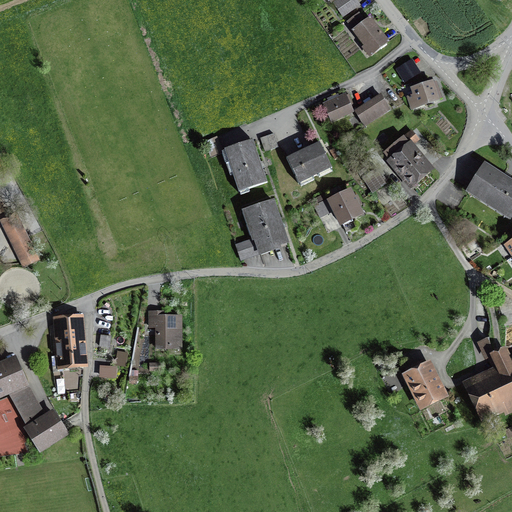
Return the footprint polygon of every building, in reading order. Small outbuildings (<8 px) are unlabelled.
[(356,0),(337,0),(334,3),(343,17),(360,6),(356,0)] [(369,19),(365,22),(358,14),(349,21),(356,29),(354,31),(372,55),(388,43),(369,19)] [(412,59),(396,70),(405,83),(422,72),(412,59)] [(437,82),(415,89),(418,97),(412,99),(415,110),(443,101),(437,82)] [(346,95),(324,105),(331,120),(353,111),(346,95)] [(381,96),(355,111),(365,127),(391,112),(381,96)] [(398,131),(380,146),(411,183),(430,167),(412,145),(417,141),(410,133),(404,139),(398,131)] [(273,134),(259,138),(263,152),(277,147),(273,134)] [(207,141),(211,156),(222,152),(217,138),(207,141)] [(252,141),(225,151),(239,191),(267,182),(252,141)] [(319,143),(285,159),(297,184),(331,169),(319,143)] [(364,160),(354,166),(362,179),(371,173),(364,160)] [(511,215),(511,181),(485,164),(468,190),(511,217),(511,215)] [(379,173),(366,181),(373,193),(386,185),(379,173)] [(339,186),(327,191),(343,225),(362,217),(351,192),(343,195),(339,186)] [(325,201),(314,206),(319,217),(331,212),(325,201)] [(273,203),(246,211),(254,239),(235,245),(240,259),(286,244),(273,203)] [(19,216),(1,225),(19,265),(38,257),(19,216)] [(82,318),(59,319),(63,368),(84,366),(81,327),(83,327),(82,318)] [(181,319),(148,319),(148,344),(181,344),(181,319)] [(493,366),(461,380),(479,421),(511,406),(511,357),(511,358),(506,345),(487,353),(493,366)] [(117,351),(116,366),(127,367),(128,352),(117,351)] [(427,354),(398,368),(416,406),(446,391),(427,354)] [(15,360),(0,366),(0,400),(7,397),(23,428),(44,415),(26,387),(15,360)] [(115,370),(100,369),(99,379),(114,380),(115,370)] [(20,430),(36,456),(68,437),(51,412),(44,415),(23,428),(20,430)]
